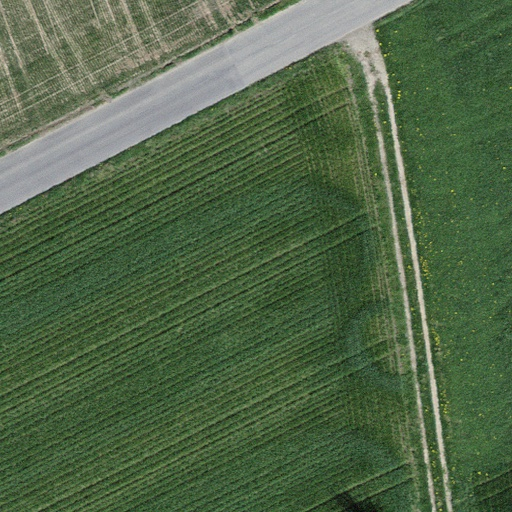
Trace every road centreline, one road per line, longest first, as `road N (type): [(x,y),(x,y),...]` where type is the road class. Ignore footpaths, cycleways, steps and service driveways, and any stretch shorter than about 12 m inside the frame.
road 1 (track): [(437,511),(359,11)]
road 2 (unclassified): [(0,190),(381,0)]
